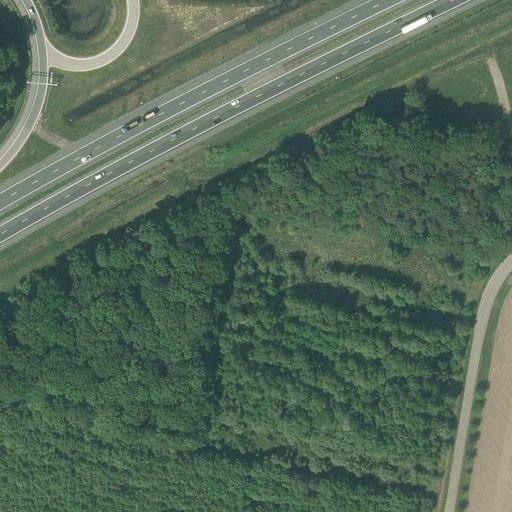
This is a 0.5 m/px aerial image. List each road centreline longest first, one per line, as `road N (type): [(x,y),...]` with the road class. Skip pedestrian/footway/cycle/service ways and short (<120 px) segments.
road 1 (motorway): [(0,233),(454,0)]
road 2 (motorway): [(389,0),(0,202)]
road 3 (unclassified): [(447,511),(482,317),(511,262)]
road 4 (motorway): [(25,0),(40,42),(41,78),(27,125),(0,165)]
